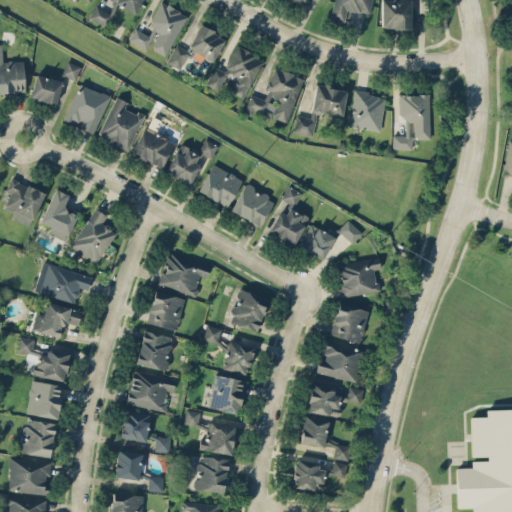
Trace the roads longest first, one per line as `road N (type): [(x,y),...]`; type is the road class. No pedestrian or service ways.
road 1 (tertiary): [(468,0),(479,57),(479,127),(463,206),(388,416),(372,511)]
road 2 (residential): [(23,139),(305,292)]
road 3 (residential): [(73,511),(93,387),(149,206)]
road 4 (residential): [(222,0),(298,42),(354,56),(479,57)]
road 5 (residential): [(305,292),(270,410),(256,511)]
